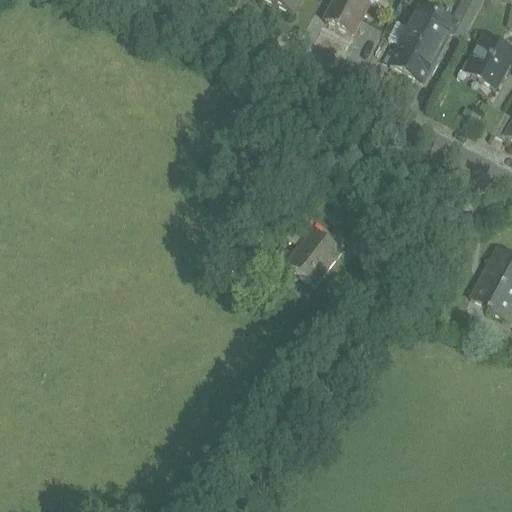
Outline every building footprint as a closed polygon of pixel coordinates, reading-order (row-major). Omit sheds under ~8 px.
[(302,0),(261,0),(260,2),(292,19),(302,0)] [(368,10),(350,0),(339,0),(325,26),(352,40),(368,10)] [(470,0),(466,0),(452,26),(454,27),(449,37),(463,44),(461,42),(480,5),(481,5),(470,0)] [(452,26),(423,10),(417,21),(410,34),(409,35),(401,51),(390,71),(422,88),(430,74),(435,66),(434,65),(449,37),(447,36),(449,32),(448,32),(449,29),(450,30),(452,26)] [(410,34),(398,28),(389,44),(401,51),(409,35),(410,34)] [(511,62),(511,54),(485,40),(465,77),(496,93),(511,62)] [(389,44),(378,64),(390,71),(401,51),(389,44)] [(511,123),(505,119),(493,140),(505,146),(507,143),(506,142),(511,131),(511,123)] [(314,233),(301,222),(289,238),(302,248),(314,233)] [(302,248),(288,267),(317,289),(343,255),(314,233),(302,248)] [(511,261),(499,255),(473,305),(487,313),(486,315),(508,327),(511,319),(511,261)]
